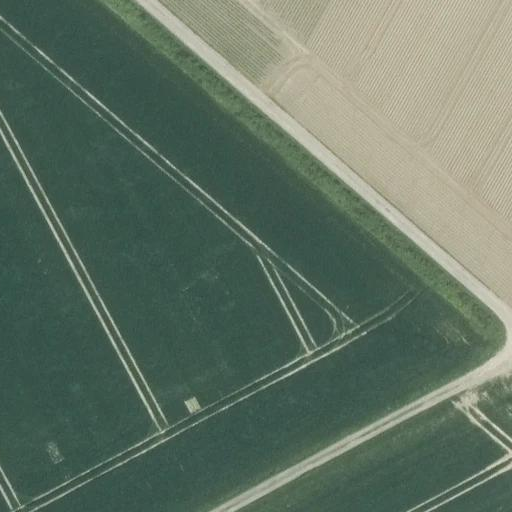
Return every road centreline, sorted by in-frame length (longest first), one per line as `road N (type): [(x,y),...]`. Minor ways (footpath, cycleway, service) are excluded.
road 1 (track): [(132,0),(511,322)]
road 2 (track): [(511,359),(225,511)]
